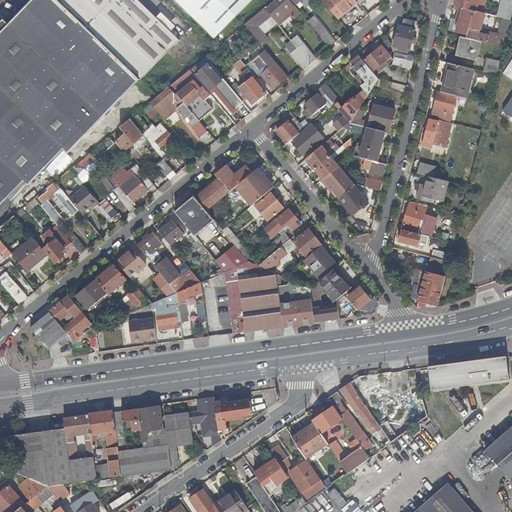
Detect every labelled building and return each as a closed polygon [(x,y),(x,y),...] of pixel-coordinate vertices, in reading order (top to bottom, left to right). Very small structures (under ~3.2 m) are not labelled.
[(5,22),(0,27),(0,48),(87,132),(139,77),(57,0),(33,0),(9,26),(5,22)] [(33,0),(26,0),(5,22),(9,26),(33,0)] [(137,0),(57,0),(139,77),(140,78),(178,39),(137,0)] [(254,0),(176,0),(217,39),(254,0)] [(289,0),(273,0),(264,8),(270,16),(274,21),(286,11),(290,17),(298,11),(293,4),(289,0)] [(324,0),(323,1),(337,18),(345,12),(347,14),(357,6),(356,4),(357,2),(355,0),(324,0)] [(476,0),(457,0),(456,6),(462,7),(463,7),(474,10),(476,0)] [(504,47),(511,20),(503,18),(499,34),(503,35),(502,39),(479,33),(480,29),(484,13),(474,10),(463,7),(462,7),(460,16),(457,16),(456,20),(459,21),(456,32),(466,35),(465,38),(471,39),(481,42),(504,47)] [(265,21),(269,17),(264,11),(246,25),(262,45),(269,40),(261,31),(258,27),(265,21)] [(274,21),(270,16),(269,17),(265,21),(258,27),(261,31),(274,21)] [(413,62),(414,57),(403,55),(404,52),(406,53),(407,50),(409,51),(416,22),(404,19),(402,27),(398,26),(392,51),(390,50),(389,54),(391,57),(398,58),(413,62)] [(328,47),(335,42),(319,22),(312,27),(328,47)] [(248,29),(244,24),(238,29),(242,34),(248,29)] [(503,35),(499,34),(480,29),(479,33),(502,39),(503,35)] [(294,33),(288,38),(291,41),(295,46),(296,48),(309,63),(315,58),(294,33)] [(476,60),(481,42),(471,39),(465,38),(461,37),(456,55),(476,60)] [(381,44),(382,46),(386,50),(392,45),(387,39),(381,44)] [(377,40),(358,56),(363,61),(365,60),(374,70),(386,60),(386,59),(390,56),(382,47),(382,46),(381,44),(377,40)] [(295,46),(291,41),(284,47),(289,52),(295,46)] [(287,53),(301,69),(309,63),(296,48),(295,46),(289,52),(287,53)] [(87,132),(0,48),(0,206),(24,181),(28,185),(63,148),(68,152),(87,132)] [(287,76),(266,50),(264,52),(262,50),(250,60),(273,88),(287,76)] [(363,80),(360,86),(361,87),(366,83),(371,90),(374,85),(377,79),(363,61),(358,56),(350,62),(363,80)] [(411,69),(413,62),(398,58),(396,66),(411,69)] [(483,72),(496,76),(500,62),(486,59),(483,72)] [(232,88),(223,78),(221,80),(208,64),(196,73),(210,89),(214,86),(216,84),(221,90),(218,92),(234,110),(243,102),(242,101),(235,92),(232,88)] [(470,98),(477,71),(452,65),(449,76),(453,77),(449,93),(470,98)] [(227,68),(220,74),(223,78),(232,88),(239,82),(227,68)] [(190,69),(170,86),(174,91),(194,74),(190,69)] [(445,92),(449,93),(453,77),(449,76),(445,92)] [(205,90),(206,89),(197,78),(194,81),(198,86),(199,84),(205,90)] [(253,78),(235,92),(242,101),(246,97),(252,104),(265,93),(253,78)] [(377,79),(374,85),(390,89),(392,83),(377,79)] [(194,81),(177,95),(184,103),(187,106),(205,90),(199,84),(198,86),(194,81)] [(325,83),(320,87),(322,90),(330,100),(334,105),(340,112),(345,118),(349,123),(349,125),(360,107),(371,90),(366,83),(361,87),(360,86),(356,91),(359,95),(342,108),(338,104),(337,99),(325,83)] [(159,96),(151,103),(165,119),(177,109),(184,103),(177,95),(177,94),(175,95),(169,88),(160,96),(159,96)] [(330,100),(322,90),(305,103),(308,107),(304,111),(309,118),(330,100)] [(449,121),(456,96),(438,92),(432,116),(449,121)] [(511,96),(503,111),(511,117),(511,96)] [(155,111),(149,103),(142,109),(148,116),(155,111)] [(184,103),(177,109),(185,118),(192,112),(187,106),(184,103)] [(334,105),(322,114),(328,121),(340,112),(334,105)] [(374,105),(369,122),(369,126),(389,131),(394,111),(374,105)] [(366,111),(360,107),(349,125),(356,126),(367,129),(368,129),(369,126),(369,122),(360,120),(366,111)] [(136,114),(130,119),(143,134),(160,155),(164,152),(160,147),(173,137),(160,121),(153,126),(149,122),(146,125),(136,114)] [(196,117),(189,122),(200,137),(207,131),(196,117)] [(334,127),(338,132),(349,123),(345,118),(334,127)] [(125,133),(113,143),(121,152),(143,134),(130,119),(120,127),(125,133)] [(304,129),(296,119),(290,124),(288,122),(276,132),(287,144),(304,129)] [(443,148),(450,123),(445,122),(437,120),(437,121),(429,119),(422,145),(431,148),(431,145),(442,148),(443,148)] [(368,129),(367,129),(360,158),(364,159),(377,162),(385,133),(368,129)] [(303,134),(293,142),(303,155),(323,138),(318,131),(308,139),(303,134)] [(351,147),(350,140),(342,146),(345,149),(346,151),(351,147)] [(104,153),(98,145),(90,152),(96,159),(104,153)] [(440,154),(442,148),(431,145),(431,148),(430,152),(440,154)] [(321,146),(304,161),(312,171),(330,157),(326,152),(321,146)] [(326,152),(330,157),(335,152),(338,150),(335,146),(326,152)] [(338,150),(335,152),(337,155),(345,149),(342,146),(338,150)] [(330,157),(312,171),(321,181),(324,178),(338,167),(332,159),(337,155),(335,152),(330,157)] [(90,153),(78,163),(84,170),(95,160),(90,153)] [(166,162),(172,170),(177,166),(171,158),(166,162)] [(166,162),(163,159),(157,163),(166,175),(172,170),(166,162)] [(364,159),(362,169),(369,170),(368,173),(380,176),(381,173),(385,174),(387,165),(377,162),(364,159)] [(138,164),(116,183),(132,202),(153,184),(138,164)] [(234,174),(226,164),(220,170),(231,182),(235,187),(253,172),(246,164),(234,174)] [(420,164),(417,174),(427,177),(432,178),(435,168),(420,164)] [(338,167),(324,178),(339,199),(355,187),(356,187),(340,166),(338,167)] [(254,204),(271,189),(256,169),(253,172),(235,187),(251,207),(254,204)] [(220,170),(214,175),(218,180),(219,179),(230,191),(235,187),(231,182),(220,170)] [(100,171),(88,181),(101,197),(113,187),(100,171)] [(442,202),(447,182),(432,178),(427,177),(422,197),(442,202)] [(221,183),(198,201),(206,211),(230,191),(219,179),(218,180),(221,183)] [(365,187),(381,191),(383,183),(366,179),(365,187)] [(72,201),(55,181),(46,189),(47,190),(36,200),(48,214),(51,211),(52,210),(46,202),(59,191),(70,205),(73,202),(72,201)] [(464,201),(468,187),(461,185),(457,200),(464,201)] [(355,187),(339,199),(352,216),(363,208),(362,206),(366,203),(355,187)] [(99,203),(87,188),(72,201),(73,202),(84,216),(99,203)] [(255,206),(254,204),(251,207),(248,209),(254,217),(260,212),(268,220),(282,208),(270,193),(255,206)] [(189,197),(171,212),(189,233),(207,219),(189,197)] [(407,202),(400,229),(402,230),(418,234),(425,206),(407,202)] [(276,218),(263,228),(271,238),(283,227),(288,224),(292,230),(301,223),(289,209),(277,219),(276,218)] [(51,211),(48,214),(52,220),(56,217),(51,211)] [(14,215),(0,226),(0,239),(0,240),(21,223),(14,215)] [(261,217),(252,224),(257,230),(265,223),(261,217)] [(159,232),(170,245),(171,246),(183,235),(182,234),(185,232),(180,226),(177,228),(171,221),(159,232)] [(223,231),(228,237),(232,234),(227,227),(223,231)] [(67,237),(59,228),(53,233),(49,229),(36,241),(44,250),(45,249),(55,261),(64,254),(61,251),(65,248),(64,248),(71,242),(67,237)] [(308,229),(293,241),(305,255),(320,244),(308,229)] [(418,234),(402,230),(399,240),(417,244),(420,234),(418,234)] [(80,253),(86,249),(77,238),(72,232),(67,237),(71,242),(80,253)] [(142,251),(145,254),(148,252),(150,254),(162,244),(153,232),(137,245),(142,251)] [(202,255),(207,251),(192,233),(187,236),(202,255)] [(205,246),(217,261),(221,257),(232,249),(219,233),(205,246)] [(228,237),(239,249),(243,246),(233,234),(232,234),(228,237)] [(277,250),(287,241),(282,235),(272,244),(277,250)] [(36,241),(32,236),(12,254),(27,272),(33,266),(36,271),(51,259),(44,250),(36,241)] [(239,249),(244,256),(258,244),(253,237),(243,246),(239,249)] [(258,266),(267,270),(292,249),(293,244),(289,239),(287,241),(277,250),(258,266)] [(173,258),(178,255),(171,246),(170,245),(166,249),(168,252),(168,254),(170,256),(172,257),(173,258)] [(304,260),(321,280),(333,269),(336,267),(319,247),(304,260)] [(216,262),(224,271),(236,266),(248,261),(244,256),(239,249),(224,261),(221,257),(217,261),(216,262)] [(448,262),(450,257),(451,254),(433,249),(431,258),(448,262)] [(132,250),(117,263),(129,276),(135,271),(137,273),(146,266),(150,271),(155,267),(145,254),(142,251),(137,256),(132,250)] [(431,258),(430,258),(427,270),(446,274),(448,262),(431,258)] [(257,277),(276,274),(267,270),(258,266),(248,261),(236,266),(238,275),(256,273),(257,277)] [(97,280),(107,293),(108,295),(126,280),(114,265),(97,280)] [(33,266),(27,272),(30,276),(36,271),(33,266)] [(284,327),(278,288),(276,274),(257,277),(256,273),(238,275),(236,266),(224,271),(233,334),(284,327)] [(177,292),(200,282),(188,267),(169,283),(177,292)] [(1,269),(0,269),(0,281),(18,303),(27,296),(15,282),(1,269)] [(336,300),(342,295),(349,289),(333,269),(321,280),(319,281),(320,283),(327,291),(335,300),(336,300)] [(414,282),(422,284),(425,273),(417,271),(414,282)] [(417,302),(438,306),(445,277),(425,272),(425,273),(422,284),(421,288),(415,287),(412,299),(418,300),(417,302)] [(97,280),(96,280),(77,296),(87,309),(107,293),(97,280)] [(202,291),(200,282),(177,292),(178,302),(178,303),(178,304),(179,307),(179,311),(180,315),(187,316),(184,299),(202,291)] [(324,293),(327,291),(320,283),(318,285),(324,293)] [(314,299),(323,293),(316,284),(307,291),(314,299)] [(348,297),(362,315),(375,314),(378,300),(374,296),(370,299),(360,286),(348,297)] [(284,327),(314,321),(311,301),(287,305),(284,287),(278,288),(284,327)] [(135,288),(129,293),(140,306),(147,301),(135,288)] [(167,297),(168,297),(164,290),(158,293),(161,300),(167,297)] [(336,300),(337,305),(345,299),(342,295),(336,300)] [(166,316),(176,315),(176,311),(179,311),(179,307),(178,304),(178,303),(168,305),(167,297),(161,300),(151,304),(152,308),(155,307),(156,317),(166,316)] [(62,301),(49,312),(58,322),(70,311),(75,317),(81,311),(71,299),(64,304),(62,301)] [(195,305),(197,314),(204,313),(201,303),(195,305)] [(122,311),(125,315),(133,311),(131,306),(127,308),(122,311)] [(30,328),(37,336),(49,329),(62,327),(58,322),(49,312),(30,328)] [(83,313),(67,327),(74,326),(92,324),(83,313)] [(172,316),(157,318),(158,326),(179,323),(178,317),(172,316)] [(155,318),(131,321),(134,344),(158,341),(155,318)] [(73,340),(75,350),(79,350),(78,340),(84,335),(80,331),(85,326),(69,328),(66,330),(74,340),(73,340)] [(39,337),(49,350),(58,343),(63,348),(73,340),(64,328),(50,330),(39,337)] [(451,365),(454,387),(508,380),(505,358),(451,365)] [(451,365),(429,368),(432,390),(454,387),(451,365)] [(353,388),(363,403),(372,397),(368,389),(380,381),(379,376),(360,378),(350,385),(353,388)] [(376,422),(366,408),(365,408),(352,389),(353,388),(350,385),(341,391),(357,414),(358,413),(372,431),(373,430),(379,426),(376,422)] [(420,391),(396,408),(400,415),(423,399),(420,391)] [(220,442),(214,398),(200,400),(201,406),(199,406),(200,413),(190,414),(191,425),(202,423),(204,437),(212,436),(213,447),(220,442)] [(423,399),(400,415),(408,432),(428,418),(423,399)] [(250,401),(216,406),(218,423),(226,421),(243,419),(243,417),(252,416),(250,401)] [(511,511),(511,402),(473,437),(511,481),(511,502),(500,511),(511,511)] [(160,408),(139,411),(142,430),(143,442),(150,441),(149,438),(149,432),(164,430),(160,408)] [(396,408),(376,422),(379,426),(380,428),(400,415),(396,408)] [(142,430),(139,411),(122,413),(124,423),(129,422),(130,426),(132,425),(133,432),(142,430)] [(110,465),(97,467),(98,481),(112,479),(122,477),(120,461),(121,461),(120,454),(114,412),(104,414),(107,434),(108,433),(113,433),(114,437),(109,438),(110,450),(108,452),(110,465)] [(347,412),(341,417),(363,448),(365,452),(373,447),(359,428),(358,428),(347,412)] [(99,414),(89,416),(94,447),(98,447),(97,435),(102,434),(99,414)] [(104,414),(99,414),(102,434),(107,434),(104,414)] [(191,425),(190,414),(165,417),(168,435),(168,439),(172,468),(179,467),(176,448),(194,445),(191,425)] [(400,415),(380,428),(391,444),(408,432),(400,415)] [(66,430),(71,461),(79,460),(76,443),(75,443),(74,436),(77,436),(78,439),(82,438),(82,435),(86,435),(89,459),(95,458),(94,447),(89,416),(65,419),(66,430)] [(226,421),(218,423),(219,431),(228,430),(226,421)] [(315,424),(293,439),(307,460),(329,445),(315,424)] [(49,488),(42,433),(20,437),(18,426),(9,427),(13,456),(16,473),(32,480),(49,488)] [(379,426),(373,430),(386,448),(391,444),(380,428),(379,426)] [(71,461),(66,430),(42,433),(49,488),(60,486),(74,484),(71,461)] [(150,441),(143,442),(145,451),(148,470),(148,474),(173,470),(172,468),(168,439),(153,441),(153,437),(149,438),(150,441)] [(338,442),(330,447),(339,460),(347,456),(338,442)] [(278,447),(271,451),(277,461),(280,465),(287,460),(278,447)] [(363,448),(342,464),(349,474),(370,459),(365,452),(363,448)] [(121,461),(123,477),(148,474),(148,470),(145,451),(120,454),(121,461)] [(79,460),(71,461),(74,484),(98,481),(97,467),(95,458),(89,459),(79,460)] [(265,468),(256,474),(259,478),(266,489),(274,484),(276,485),(277,484),(278,484),(280,483),(282,486),(290,480),(280,465),(277,461),(274,461),(270,464),(269,467),(266,469),(265,468)] [(326,487),(308,461),(289,475),(307,500),(326,487)] [(266,489),(259,478),(248,485),(266,511),(280,511),(266,489)] [(39,496),(49,488),(32,480),(22,488),(32,501),(39,496)] [(420,507),(414,511),(472,511),(447,483),(442,488),(420,507)] [(417,503),(420,507),(442,488),(439,484),(417,503)] [(55,496),(57,499),(65,494),(60,486),(49,488),(55,496)] [(18,511),(27,505),(10,487),(0,496),(0,508),(3,511),(18,511)] [(49,488),(39,496),(45,504),(47,503),(55,496),(49,488)] [(336,490),(329,496),(343,511),(353,511),(354,511),(336,490)] [(203,511),(212,506),(214,505),(205,491),(191,500),(197,509),(196,511),(203,511)] [(250,511),(237,492),(229,497),(231,501),(219,509),(219,510),(220,511),(250,511)] [(100,501),(95,493),(72,508),(74,511),(100,511),(95,504),(100,501)] [(34,511),(45,504),(39,496),(32,501),(27,505),(18,511),(34,511)] [(53,511),(56,511),(63,508),(57,499),(55,496),(47,503),(53,511)] [(216,506),(219,509),(231,501),(229,497),(216,506)] [(324,497),(318,503),(325,511),(332,506),(324,497)] [(303,500),(296,505),(299,510),(307,505),(303,500)]
